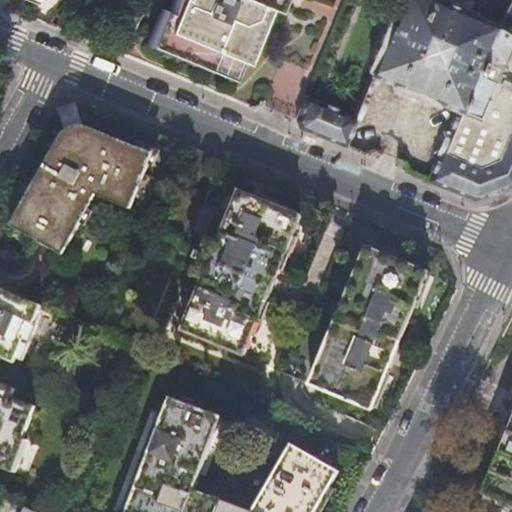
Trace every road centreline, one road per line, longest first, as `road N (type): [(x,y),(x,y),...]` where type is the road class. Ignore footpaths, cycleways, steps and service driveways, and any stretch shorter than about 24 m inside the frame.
road 1 (residential): [(54,59),(511,248)]
road 2 (residential): [(362,511),(511,252)]
